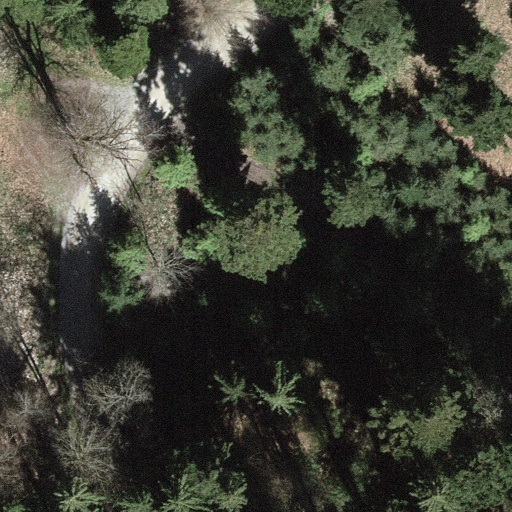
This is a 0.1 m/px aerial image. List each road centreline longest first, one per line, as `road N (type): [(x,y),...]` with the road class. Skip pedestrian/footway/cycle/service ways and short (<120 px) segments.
road 1 (unclassified): [(116,511),(77,309),(82,249),(99,193),(149,113),(253,21),(290,0)]
road 2 (track): [(149,113),(511,341)]
road 3 (track): [(0,80),(149,113)]
